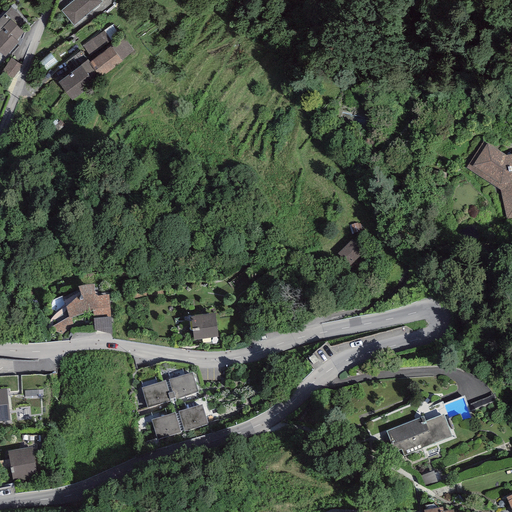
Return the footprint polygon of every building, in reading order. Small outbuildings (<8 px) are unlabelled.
[(100,2),(98,0),(74,0),(61,11),(72,25),(100,2)] [(24,16),(11,5),(0,17),(0,50),(6,55),(19,40),(17,39),(25,29),(19,23),(24,16)] [(92,58),(90,60),(103,75),(135,49),(112,20),(82,45),(92,58)] [(22,64),(11,56),(2,69),(13,77),(22,64)] [(81,61),(58,78),(72,96),(95,79),(81,61)] [(511,157),(504,158),(485,147),(472,168),(501,185),(507,217),(511,215),(511,157)] [(363,254),(351,241),(337,253),(350,267),(363,254)] [(93,318),(110,317),(109,295),(96,296),(94,284),(79,287),(80,295),(66,307),(64,308),(61,310),(56,313),(53,317),(50,321),(49,326),(51,327),(57,337),(74,329),(72,318),(93,310),(93,318)] [(215,313),(191,316),(193,340),(218,337),(215,313)] [(112,334),(110,317),(93,318),(95,330),(112,334)] [(192,372),(169,380),(172,392),(173,391),(175,398),(174,398),(175,400),(198,392),(192,372)] [(169,393),(165,380),(142,388),(147,408),(171,401),(171,399),(170,400),(168,393),(169,393)] [(7,389),(0,389),(0,421),(10,420),(7,389)] [(202,404),(178,412),(184,432),(208,424),(202,404)] [(180,433),(175,412),(151,420),(157,440),(180,433)] [(423,416),(386,431),(395,452),(402,450),(404,456),(452,437),(443,414),(425,421),(423,416)] [(32,447),(7,451),(13,484),(38,479),(32,447)]
